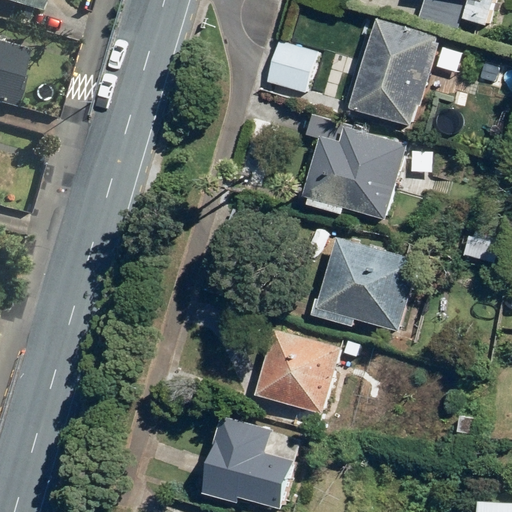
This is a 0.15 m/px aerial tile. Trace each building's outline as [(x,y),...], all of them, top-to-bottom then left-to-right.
[(7,0),(41,9),(43,0),(7,0)] [(431,0),(427,15),(466,27),(473,0),(431,0)] [(448,34),(388,17),(361,108),(421,126),(448,34)] [(0,101),(17,106),(33,49),(0,39),(0,101)] [(306,94),(318,52),(279,41),(267,82),(306,94)] [(353,137),(334,132),(315,193),(394,216),(417,140),(358,123),(353,137)] [(431,256),(352,233),(330,307),(409,330),(431,256)] [(504,241),(480,233),(474,252),(497,260),(504,241)] [(267,393),(332,412),(352,344),(288,325),(267,393)] [(237,414),(214,489),(292,511),(314,437),(237,414)] [(511,511),(511,499),(494,498),(492,511),(511,511)]
